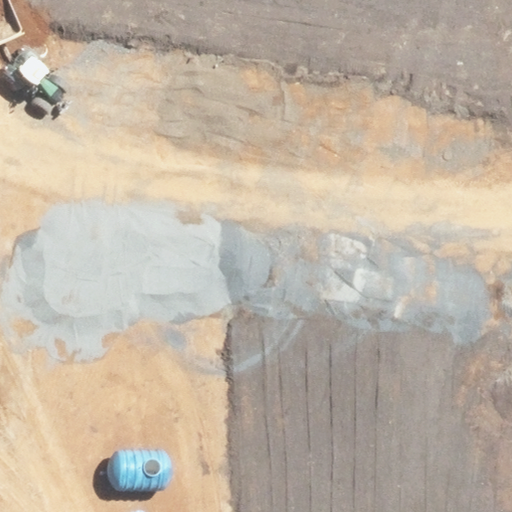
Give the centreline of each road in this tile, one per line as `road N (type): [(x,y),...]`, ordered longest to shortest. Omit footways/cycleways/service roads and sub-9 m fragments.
road 1 (residential): [(230,160),(152,427),(160,511)]
road 2 (residential): [(230,160),(511,241)]
road 3 (residential): [(0,94),(230,160)]
